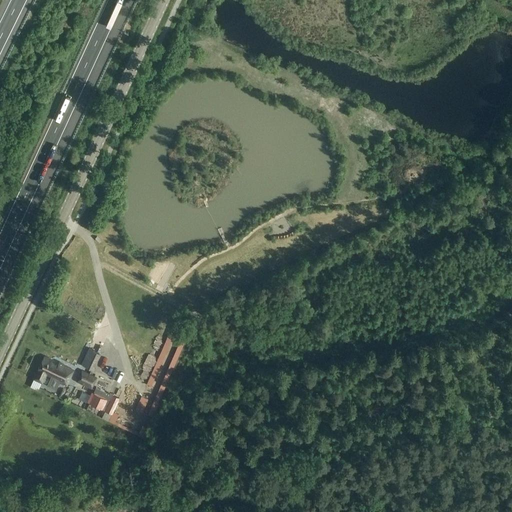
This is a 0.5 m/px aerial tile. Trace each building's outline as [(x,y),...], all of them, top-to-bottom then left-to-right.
[(65,341),(58,359),(72,365),(79,347),(65,341)] [(81,365),(93,371),(101,354),(89,348),(81,365)] [(57,365),(51,362),(52,359),(45,356),(34,377),(42,381),(45,375),(51,378),(49,382),(53,384),(55,380),(66,385),(74,370),(58,362),(57,365)] [(92,389),(97,378),(81,370),(76,381),(92,389)] [(109,393),(100,388),(97,387),(89,403),(112,413),(119,397),(109,393)]
